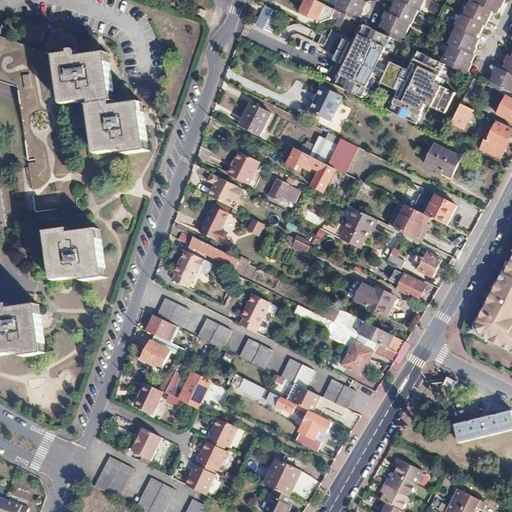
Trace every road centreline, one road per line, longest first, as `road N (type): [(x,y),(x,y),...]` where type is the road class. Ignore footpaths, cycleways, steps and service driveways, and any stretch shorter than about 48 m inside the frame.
road 1 (residential): [(240,0),(213,56),(213,75),(78,456)]
road 2 (residential): [(329,511),(426,348)]
road 3 (residential): [(426,348),(511,188)]
